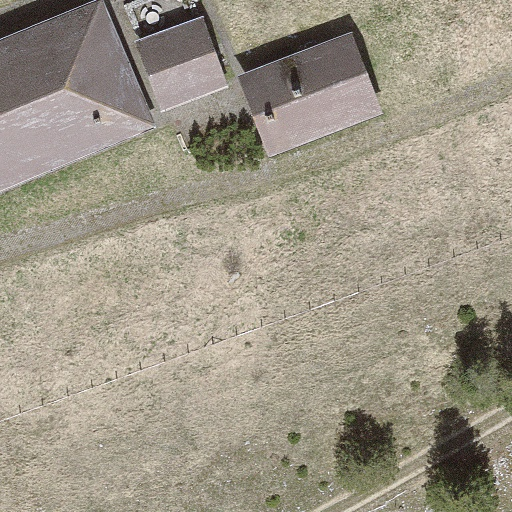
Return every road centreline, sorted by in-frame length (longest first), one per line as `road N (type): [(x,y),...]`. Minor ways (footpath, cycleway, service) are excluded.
road 1 (track): [(511,95),(348,170),(0,266)]
road 2 (track): [(363,511),(511,429)]
